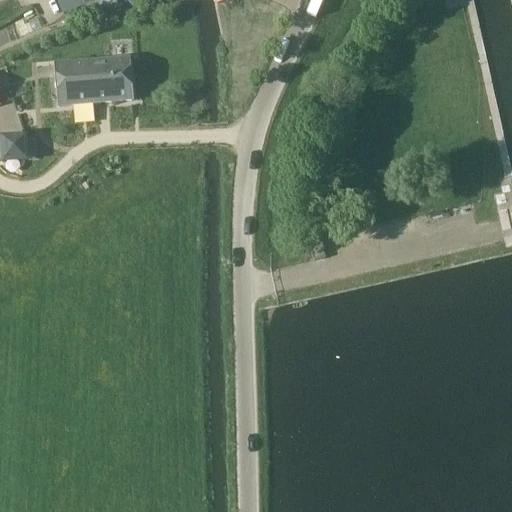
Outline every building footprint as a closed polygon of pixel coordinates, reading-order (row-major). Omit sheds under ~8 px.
[(93,17),(117,7),(114,0),(56,0),(62,15),(84,7),(93,17)] [(81,54),(116,53),(116,43),(80,45),(81,54)] [(130,60),(54,67),(57,109),(133,103),(130,60)] [(0,141),(0,144),(0,143),(0,160),(1,160),(1,164),(22,162),(22,159),(32,158),(31,142),(20,143),(20,140),(0,141)] [(318,237),(306,240),(311,260),(323,258),(318,237)]
